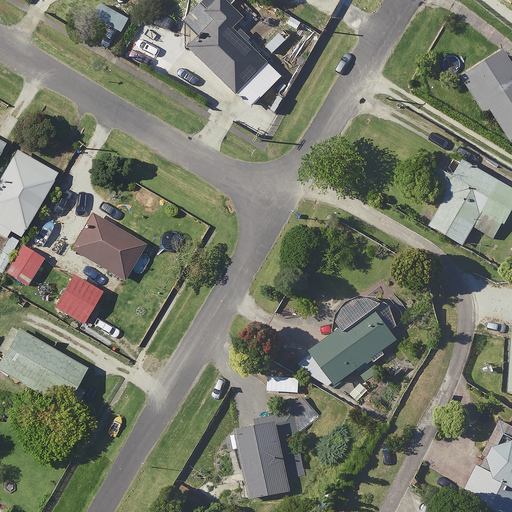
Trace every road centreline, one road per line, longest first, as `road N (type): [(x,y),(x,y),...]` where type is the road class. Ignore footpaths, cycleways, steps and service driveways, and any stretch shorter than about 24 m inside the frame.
road 1 (residential): [(97,511),(280,202)]
road 2 (residential): [(0,39),(280,202)]
road 3 (residential): [(280,202),(401,0)]
